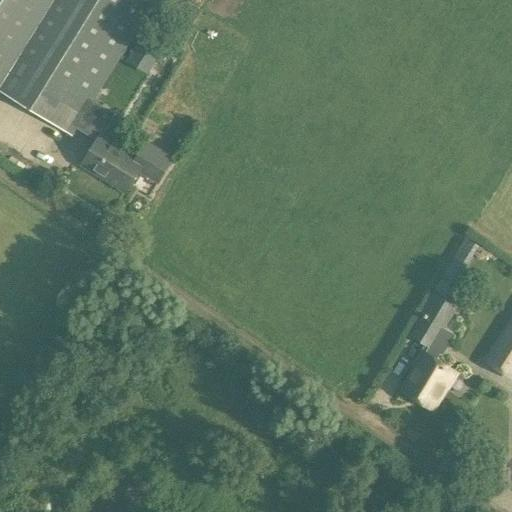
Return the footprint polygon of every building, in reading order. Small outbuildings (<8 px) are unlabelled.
[(146,143),(136,158),(102,137),(116,115),(94,101),(156,0),(0,0),(0,91),(72,136),(76,129),(97,141),(82,165),(103,178),(126,192),(139,170),(158,182),(172,159),(146,143)] [(127,62),(147,74),(148,75),(167,45),(165,44),(146,32),(127,62)] [(451,261),(462,269),(478,246),(466,238),(451,261)] [(453,374),(435,362),(440,353),(443,354),(455,335),(446,330),(459,308),(437,295),(412,337),(429,347),(424,356),(404,388),(433,406),(453,374)] [(511,316),(483,362),(511,380),(511,316)]
